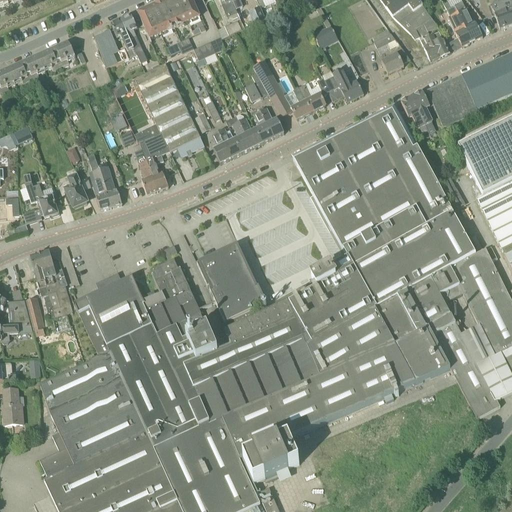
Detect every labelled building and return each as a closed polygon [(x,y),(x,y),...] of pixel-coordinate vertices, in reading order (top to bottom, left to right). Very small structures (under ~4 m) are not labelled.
[(200,19),(192,1),(191,0),(170,0),(165,2),(161,4),(156,6),(156,7),(139,14),(138,14),(150,42),(200,19)] [(226,23),(239,17),(230,0),(216,0),(216,1),(218,0),(220,0),(226,12),(222,13),(226,23)] [(231,0),(235,9),(242,6),(239,0),(231,0)] [(276,4),(273,0),(256,0),(261,11),(276,4)] [(428,34),(437,29),(415,0),(379,0),(383,4),(382,5),(393,20),(394,20),(410,36),(415,43),(429,36),(428,34)] [(492,11),(494,14),(495,16),(494,17),(500,31),(511,26),(511,5),(510,1),(503,3),(501,1),(497,2),(494,4),(492,7),(492,11)] [(462,4),(454,8),(455,10),(472,45),(483,40),(476,25),(473,27),(466,12),(463,6),(462,4)] [(472,45),(455,10),(454,8),(451,10),(447,12),(451,21),(457,34),(455,36),(462,50),(472,45)] [(317,12),(327,30),(331,28),(321,10),(317,12)] [(298,14),(291,17),(295,28),(302,25),(298,14)] [(141,49),(133,33),(137,31),(131,17),(121,21),(136,58),(137,58),(141,66),(147,63),(141,49)] [(121,21),(110,26),(117,40),(121,39),(126,52),(125,52),(128,62),(136,58),(121,21)] [(242,33),(238,24),(218,32),(222,41),(242,33)] [(331,28),(327,30),(313,38),(321,52),(339,42),(331,28)] [(374,39),(376,43),(391,36),(388,32),(374,39)] [(129,62),(128,62),(125,52),(119,55),(110,33),(95,40),(106,71),(129,62)] [(420,44),(431,65),(431,66),(450,57),(439,35),(420,44)] [(391,36),(376,43),(374,44),(378,51),(388,46),(391,52),(399,48),(398,46),(397,46),(395,43),(396,43),(391,36)] [(194,52),(189,41),(178,46),(183,57),(194,52)] [(209,46),(214,57),(226,53),(221,41),(209,46)] [(75,60),(68,45),(38,58),(45,74),(52,71),(53,73),(69,66),(68,64),(75,60)] [(214,57),(209,46),(194,52),(199,64),(214,57)] [(388,46),(378,51),(380,57),(391,52),(388,46)] [(410,63),(403,53),(382,64),(388,77),(404,69),(402,67),(410,63)] [(81,55),(77,57),(81,67),(85,66),(81,55)] [(511,96),(511,56),(462,78),(468,92),(466,92),(478,120),(491,114),(487,107),(511,96)] [(23,86),(31,82),(39,79),(38,77),(45,74),(38,58),(8,72),(15,87),(22,84),(23,86)] [(268,98),(277,110),(281,119),(293,114),(297,123),(311,116),(299,91),(293,94),(284,98),(265,63),(253,70),(257,76),(268,98)] [(175,64),(168,67),(171,75),(179,72),(175,64)] [(169,155),(170,155),(170,156),(201,142),(165,68),(135,83),(169,155)] [(348,106),(364,98),(356,83),(351,86),(344,71),(332,76),(340,92),(341,92),(348,106)] [(0,96),(9,92),(8,90),(15,87),(8,72),(0,75),(0,96)] [(344,99),(347,105),(347,106),(348,106),(341,92),(340,92),(332,76),(331,75),(322,79),(323,81),(317,85),(319,89),(324,98),(329,96),(333,105),(344,99)] [(252,79),(256,86),(254,87),(261,101),(268,98),(257,76),(252,79)] [(465,126),(471,123),(478,120),(466,92),(468,92),(462,78),(427,94),(428,97),(433,108),(443,130),(463,122),(465,126)] [(118,91),(124,88),(121,80),(114,83),(118,91)] [(158,194),(168,190),(162,172),(158,173),(156,168),(164,165),(161,159),(169,155),(135,83),(124,88),(118,91),(113,93),(139,146),(140,146),(142,153),(147,165),(158,194)] [(311,116),(326,109),(321,100),(324,98),(319,89),(312,92),(309,86),(299,91),(311,116)] [(240,95),(239,95),(235,97),(239,105),(244,103),(240,95)] [(428,97),(424,99),(422,95),(412,100),(430,137),(435,134),(431,125),(433,124),(426,112),(433,108),(428,97)] [(6,100),(0,102),(0,111),(9,107),(6,100)] [(412,100),(401,106),(402,108),(396,111),(402,124),(408,120),(408,121),(412,119),(420,135),(422,134),(426,141),(431,138),(430,137),(412,100)] [(221,121),(213,104),(206,107),(214,124),(221,121)] [(83,112),(80,106),(74,108),(77,115),(83,112)] [(273,142),(284,137),(277,122),(273,124),(265,109),(257,113),(259,116),(260,115),(273,142)] [(259,289),(258,289),(238,249),(198,267),(211,293),(210,293),(225,326),(222,328),(232,349),(218,355),(202,319),(199,311),(183,277),(180,278),(174,264),(152,274),(162,296),(142,305),(132,283),(123,287),(118,276),(96,287),(101,298),(76,310),(79,316),(99,359),(111,354),(154,450),(222,421),(240,463),(244,461),(254,487),(264,482),(265,484),(290,473),(290,471),(299,467),(289,442),(394,396),(395,399),(399,398),(398,395),(450,372),(457,385),(477,422),(500,410),(497,403),(511,395),(511,304),(486,252),(475,257),(453,216),(453,215),(402,124),(396,111),(395,111),(293,162),(313,198),(347,261),(332,270),(331,269),(310,281),(314,288),(312,290),(313,292),(297,300),(296,298),(293,300),(294,303),(290,305),(289,304),(260,317),(257,311),(267,307),(259,289)] [(255,132),(263,147),(273,142),(260,115),(259,116),(257,113),(252,115),(260,130),(255,132)] [(195,121),(202,136),(211,131),(204,117),(195,121)] [(252,134),(244,119),(240,117),(236,119),(239,125),(245,137),(252,152),(263,147),(255,132),(252,134)] [(233,121),(236,127),(233,128),(239,140),(235,142),(242,157),(252,152),(245,137),(239,125),(236,119),(233,121)] [(511,296),(511,122),(458,149),(482,198),(476,202),(511,274),(511,293),(511,294),(511,296)] [(28,129),(13,136),(19,147),(33,141),(28,129)] [(218,135),(231,162),(242,157),(235,142),(231,144),(225,132),(218,135)] [(125,148),(135,145),(132,135),(121,138),(125,148)] [(213,153),(221,167),(231,162),(218,135),(212,138),(218,150),(213,153)] [(74,166),(81,163),(74,149),(67,153),(74,166)] [(135,156),(139,167),(145,182),(142,183),(147,198),(158,194),(147,165),(142,153),(135,156)] [(99,207),(101,214),(112,211),(100,172),(94,158),(88,160),(93,174),(89,176),(98,207),(99,207)] [(112,211),(122,208),(118,192),(115,193),(108,170),(100,172),(112,211)] [(32,185),(39,183),(37,175),(30,176),(32,185)] [(78,185),(80,183),(76,175),(69,178),(73,189),(66,192),(74,210),(87,204),(81,191),(80,188),(80,189),(78,185)] [(58,213),(57,213),(53,202),(56,201),(52,190),(41,194),(39,187),(33,190),(32,187),(30,177),(23,178),(25,188),(31,207),(37,204),(39,209),(41,209),(41,211),(33,214),(37,222),(37,224),(42,222),(41,219),(44,218),(45,221),(52,218),(53,220),(59,217),(58,213)] [(466,208),(451,183),(450,182),(445,185),(453,200),(449,203),(455,214),(466,208)] [(177,255),(174,249),(164,254),(167,260),(177,255)] [(55,274),(49,254),(38,257),(41,265),(39,266),(49,298),(50,304),(51,304),(56,321),(73,316),(68,302),(65,289),(67,288),(62,272),(55,274)] [(39,291),(40,291),(42,299),(49,298),(39,266),(41,265),(38,257),(30,259),(31,262),(32,268),(33,269),(32,271),(33,273),(34,274),(39,291)] [(20,292),(12,294),(14,302),(22,301),(20,292)] [(25,304),(31,328),(32,335),(45,331),(36,301),(25,304)] [(9,314),(10,330),(31,328),(25,304),(15,305),(15,314),(9,314)] [(56,321),(51,304),(50,304),(45,306),(50,323),(56,321)] [(0,344),(1,345),(3,347),(7,346),(9,344),(9,339),(6,339),(6,337),(32,335),(31,328),(10,330),(0,330),(0,344)] [(50,416),(60,436),(52,439),(59,454),(40,463),(48,481),(44,483),(57,511),(182,511),(154,450),(111,354),(99,359),(99,361),(40,388),(50,416)] [(0,371),(0,384),(17,383),(16,378),(13,378),(12,367),(10,366),(1,366),(1,371),(0,371)] [(4,419),(5,429),(23,427),(21,408),(19,408),(18,393),(4,395),(6,419),(4,419)] [(154,450),(182,511),(249,511),(260,507),(240,463),(222,421),(154,450)] [(265,511),(278,511),(269,491),(259,496),(265,511)]
